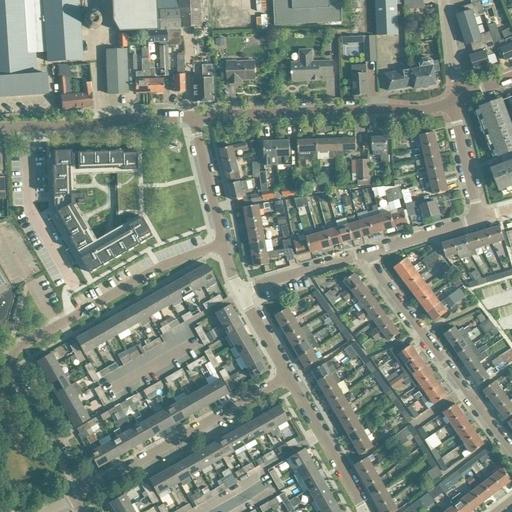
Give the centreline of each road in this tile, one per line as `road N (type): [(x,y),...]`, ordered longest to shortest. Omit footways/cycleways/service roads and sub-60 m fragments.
road 1 (residential): [(78,495),(14,371),(13,353),(161,266),(223,244)]
road 2 (residential): [(192,116),(425,109),(456,100)]
road 3 (residential): [(511,447),(363,253)]
road 4 (residential): [(78,495),(287,377)]
road 5 (residential): [(72,282),(29,208),(26,126)]
road 6 (residential): [(26,126),(192,116)]
road 7 (residential): [(362,511),(287,377)]
road 8 (residential): [(223,244),(192,116)]
road 9 (residential): [(238,291),(363,253)]
road 10 (residential): [(363,253),(478,218)]
road 11 (residential): [(478,218),(456,100)]
